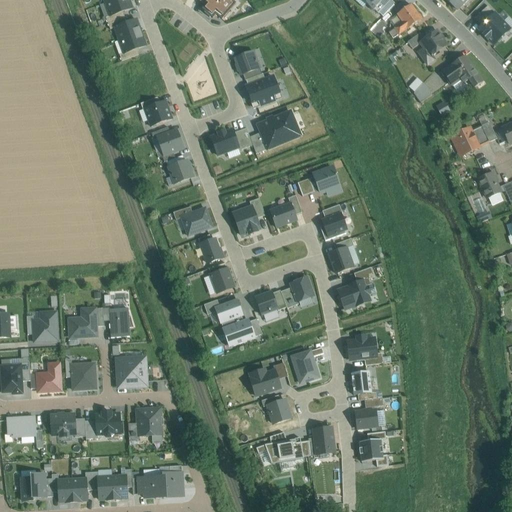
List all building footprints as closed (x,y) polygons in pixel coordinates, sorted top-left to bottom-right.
[(133,9),(129,0),(116,0),(105,4),(110,17),(123,13),(133,9)] [(207,0),(206,2),(207,4),(205,6),(202,10),(213,19),(216,16),(222,20),(236,4),(231,0),(207,0)] [(365,0),(385,18),(398,3),(394,0),(389,0),(385,6),(383,4),(385,0),(365,0)] [(448,0),(458,9),(467,0),(448,0)] [(419,16),(411,5),(397,15),(402,23),(394,29),(399,35),(407,29),(407,30),(422,19),(419,15),(419,16)] [(476,18),(481,24),(495,12),(489,6),(476,18)] [(481,24),(478,28),(495,45),(511,29),(495,12),(481,24)] [(125,18),(123,13),(110,17),(106,18),(108,24),(125,18)] [(125,18),(108,24),(111,30),(115,29),(127,24),(125,18)] [(142,33),(136,20),(127,24),(115,29),(120,42),(142,33)] [(381,21),(371,31),(376,36),(386,26),(381,21)] [(425,40),(420,44),(421,44),(424,49),(419,54),(427,66),(434,60),(432,57),(433,57),(432,56),(447,46),(437,32),(425,40)] [(146,47),(142,33),(120,42),(125,55),(137,50),(146,47)] [(421,34),(407,43),(412,50),(421,44),(420,44),(425,40),(421,34)] [(137,50),(125,55),(120,56),(122,62),(139,55),(137,50)] [(254,53),(235,59),(237,65),(236,65),(239,73),(240,72),(241,76),(243,76),(260,69),(254,53)] [(465,57),(450,67),(451,67),(442,73),(452,87),(453,86),(458,94),(466,88),(463,85),(469,81),(475,89),(483,83),(475,71),(465,57)] [(262,75),(260,69),(243,76),(245,81),(246,81),(262,75)] [(265,80),(263,75),(262,75),(246,81),(248,87),(265,80)] [(246,87),(254,109),(281,99),(273,77),(265,80),(248,87),(246,87)] [(424,83),(414,94),(421,104),(432,96),(424,83)] [(158,98),(140,104),(143,111),(145,110),(160,104),(158,98)] [(160,104),(145,110),(151,128),(172,120),(165,102),(160,104)] [(436,107),(441,116),(449,111),(444,102),(436,107)] [(291,113),(259,126),(261,134),(268,150),(300,136),(291,113)] [(497,140),(489,123),(481,127),(489,143),(497,140)] [(511,124),(502,129),(509,145),(511,143),(511,124)] [(481,127),(471,132),(479,148),(489,143),(481,127)] [(154,140),(157,139),(171,134),(168,128),(151,134),(154,140)] [(247,129),(234,134),(239,148),(240,151),(253,146),(250,138),(247,129)] [(470,129),(449,139),(449,140),(454,137),(459,148),(458,152),(460,155),(463,156),(468,154),(471,155),(473,154),(475,151),(479,149),(479,148),(471,132),(470,129)] [(219,135),(211,138),(218,156),(239,148),(234,134),(232,131),(225,133),(224,132),(218,134),(219,135)] [(177,132),(171,134),(157,139),(164,157),(174,153),(184,150),(177,132)] [(268,150),(261,134),(250,138),(253,146),(256,155),(268,150)] [(174,153),(164,157),(163,157),(165,163),(166,162),(176,159),(174,153)] [(169,168),(185,162),(183,156),(176,159),(166,162),(169,168)] [(185,162),(169,168),(175,185),(193,178),(191,172),(192,172),(190,165),(189,165),(187,161),(185,162)] [(317,178),(300,185),(305,197),(321,191),(323,196),(329,194),(331,198),(346,192),(337,166),(315,174),(317,178)] [(492,174),(478,180),(481,187),(480,189),(482,192),(484,193),(487,199),(488,199),(491,205),(493,206),(501,202),(502,200),(499,194),(500,193),(492,174)] [(511,202),(511,187),(510,183),(503,187),(510,203),(511,202)] [(293,203),(273,210),(280,229),(301,221),(298,214),(305,211),(299,195),(291,198),(293,203)] [(255,206),(235,213),(244,234),(252,231),(254,236),(263,232),(261,227),(264,226),(261,218),(268,215),(262,199),(253,202),(255,206)] [(343,205),(324,211),(327,220),(324,221),(325,226),(323,227),(328,240),(352,231),(343,205)] [(193,207),(175,213),(177,219),(183,218),(189,236),(216,228),(210,207),(195,212),(193,207)] [(212,235),(201,239),(209,264),(228,258),(221,237),(214,240),(212,235)] [(338,251),(331,254),(338,274),(358,267),(351,247),(355,245),(353,239),(336,245),(338,251)] [(229,263),(211,269),(221,294),(238,288),(229,263)] [(359,283),(338,290),(345,311),(374,301),(367,280),(377,277),(373,267),(356,273),(359,283)] [(293,288),(284,292),(289,308),(318,297),(312,278),(292,285),(293,288)] [(276,291),(258,297),(265,316),(289,308),(284,292),(277,294),(276,291)] [(247,316),(241,299),(221,306),(219,300),(206,304),(209,314),(218,311),(222,324),(226,323),(227,327),(224,328),(230,347),(265,336),(260,320),(254,322),(253,318),(246,321),(245,317),(247,316)] [(82,319),(69,320),(70,338),(97,337),(97,327),(96,309),(82,310),(82,319)] [(96,309),(97,327),(104,327),(103,309),(96,309)] [(128,309),(109,310),(111,338),(130,337),(129,328),(133,328),(131,318),(129,318),(128,309)] [(34,335),(35,343),(58,342),(57,313),(45,313),(45,320),(34,321),(34,335)] [(9,314),(0,314),(0,338),(10,338),(10,337),(9,331),(17,330),(17,317),(9,317),(9,315),(9,314)] [(349,340),(350,360),(367,359),(367,365),(386,364),(386,355),(381,355),(379,337),(370,338),(370,335),(358,336),(359,339),(349,340)] [(324,347),(294,355),(302,384),(323,378),(317,356),(326,353),(324,347)] [(145,358),(117,360),(119,388),(147,387),(145,358)] [(286,363),(250,374),(258,397),(293,386),(286,363)] [(60,364),(49,365),(50,374),(37,375),(38,392),(38,393),(61,391),(60,364)] [(95,364),(72,366),(73,391),(96,389),(95,364)] [(2,368),(4,393),(13,392),(13,394),(22,394),(21,367),(2,368)] [(375,392),(374,372),(355,373),(357,395),(361,395),(361,400),(379,398),(378,392),(375,392)] [(282,395),(263,401),(264,406),(270,405),(276,424),(296,418),(291,398),(283,400),(282,395)] [(351,410),(353,430),(383,427),(381,406),(387,406),(386,398),(368,399),(369,408),(351,410)] [(160,410),(138,411),(138,424),(139,437),(140,437),(161,435),(161,427),(162,427),(164,425),(164,419),(162,417),(160,417),(160,410)] [(98,412),(98,433),(124,433),(124,412),(98,412)] [(74,415),(49,416),(50,439),(75,437),(74,415)] [(35,418),(7,420),(8,436),(12,435),(12,438),(36,437),(35,418)] [(139,437),(138,424),(128,425),(129,442),(140,442),(140,437),(139,437)] [(311,438),(312,441),(314,456),(340,453),(336,426),(316,428),(317,437),(311,438)] [(388,432),(371,434),(371,440),(363,441),(365,462),(379,460),(380,464),(392,463),(388,432)] [(270,450),(275,463),(314,456),(312,441),(305,442),(304,437),(289,440),(287,433),(273,437),(274,443),(267,444),(259,447),(261,453),(270,450)] [(166,498),(183,497),(182,473),(164,475),(164,478),(165,478),(166,498)] [(36,478),(22,479),(23,502),(34,501),(34,499),(46,498),(46,496),(46,492),(45,484),(45,475),(36,475),(36,478)] [(120,499),(127,499),(126,476),(112,477),(114,501),(120,500),(120,499)] [(107,501),(114,501),(112,477),(98,478),(99,500),(107,500),(107,501)] [(145,499),(166,498),(165,478),(164,478),(138,479),(139,495),(144,495),(145,499)] [(72,480),(74,503),(82,502),(88,501),(86,479),(72,480)] [(74,503),(72,480),(58,481),(60,503),(66,502),(66,504),(74,503)]
